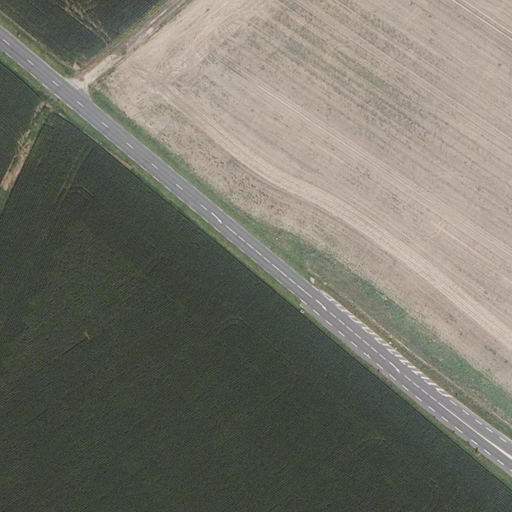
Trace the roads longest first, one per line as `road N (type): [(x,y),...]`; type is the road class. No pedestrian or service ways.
road 1 (primary): [(0,33),(443,400)]
road 2 (track): [(68,90),(53,96),(0,212)]
road 3 (track): [(68,90),(173,0)]
